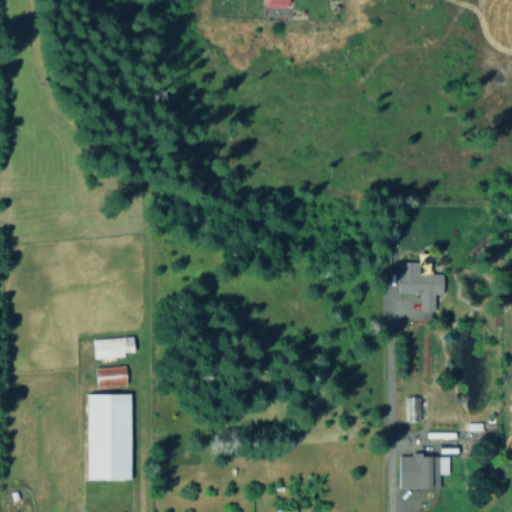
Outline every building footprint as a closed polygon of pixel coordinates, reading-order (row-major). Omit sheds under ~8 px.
[(292,0),(263,0),(263,7),(292,8),(292,0)] [(419,293),(419,310),(434,310),(434,293),(442,293),(442,273),(417,273),(417,261),(397,261),(397,293),(419,293)] [(134,352),(133,336),(92,338),(93,358),(125,357),(124,352),(134,352)] [(126,385),(126,365),(95,366),(95,385),(126,385)] [(130,393),(86,393),(87,479),(131,478),(130,393)] [(439,487),(439,473),(448,473),(447,456),(422,456),(422,454),(399,454),(399,487),(439,487)]
